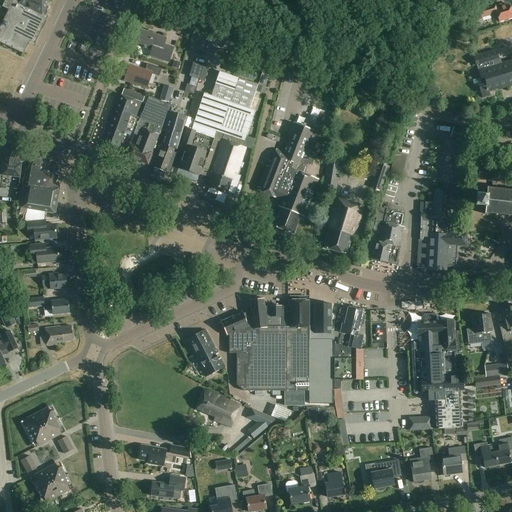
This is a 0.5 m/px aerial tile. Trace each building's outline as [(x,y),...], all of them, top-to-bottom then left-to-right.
[(8,10),(1,26),(0,27),(0,43),(22,54),(29,40),(34,43),(47,17),(45,16),(47,12),(46,10),(48,7),(46,6),(48,0),(6,0),(3,7),(8,10)] [(502,6),(501,4),(496,5),(495,4),(479,9),(482,18),(496,14),(498,21),(511,16),(511,14),(509,4),(502,6)] [(168,62),(173,47),(164,44),(166,38),(142,30),(136,46),(152,52),(150,56),(168,62)] [(474,56),(477,65),(477,66),(482,85),(479,86),(482,98),(490,96),(489,91),(505,87),(505,88),(511,85),(511,60),(500,64),(498,58),(496,50),(481,55),(481,54),(474,56)] [(180,70),(181,63),(175,61),(173,68),(180,70)] [(159,76),(161,68),(147,63),(145,70),(129,65),(124,80),(147,88),(152,73),(159,76)] [(193,64),(189,77),(198,80),(202,67),(193,64)] [(215,84),(233,90),(235,91),(236,87),(239,79),(237,78),(219,72),(219,74),(218,77),(217,78),(216,83),(215,84)] [(253,97),(235,91),(233,90),(215,84),(214,88),(213,89),(211,96),(204,93),(200,105),(192,129),(187,128),(182,143),(186,145),(178,168),(179,168),(196,174),(199,175),(201,175),(203,170),(205,170),(206,168),(218,133),(225,135),(245,142),(247,137),(256,111),(251,110),(251,109),(252,107),(254,99),(254,98),(253,97)] [(160,99),(169,102),(173,88),(164,85),(160,99)] [(193,95),(195,87),(186,85),(184,92),(193,95)] [(128,129),(133,114),(138,116),(145,96),(124,89),(121,95),(117,93),(106,122),(109,123),(102,144),(117,150),(125,128),(128,129)] [(191,104),(193,96),(185,95),(183,102),(191,104)] [(133,114),(128,129),(135,132),(126,155),(148,164),(152,152),(159,134),(159,135),(170,105),(148,97),(140,117),(138,116),(133,114)] [(334,111),(335,101),(330,101),(326,110),(334,111)] [(171,113),(169,112),(163,132),(165,132),(161,144),(163,145),(154,167),(166,171),(174,149),(176,149),(186,117),(177,115),(171,112),(171,113)] [(272,134),(289,136),(292,119),(275,116),(272,134)] [(302,159),(307,146),(313,130),(295,123),(284,152),(276,149),(269,167),(266,166),(256,190),(275,198),(276,197),(282,199),(279,207),(281,208),(274,226),(293,234),(300,215),(303,217),(318,179),(303,173),(306,165),(312,165),(312,160),(302,159)] [(462,142),(465,134),(453,131),(451,138),(462,142)] [(223,139),(246,147),(246,148),(251,149),(254,139),(247,137),(245,142),(225,135),(223,139)] [(223,139),(210,178),(211,178),(208,187),(227,194),(234,173),(237,174),(246,148),(246,147),(223,139)] [(22,162),(27,151),(9,143),(4,155),(6,155),(5,158),(4,161),(2,161),(1,176),(20,178),(22,162)] [(55,213),(59,189),(52,187),(53,182),(57,174),(54,173),(57,167),(56,164),(34,153),(30,163),(28,164),(25,169),(21,187),(17,207),(55,213)] [(401,176),(405,156),(396,154),(392,174),(401,176)] [(377,164),(373,176),(385,180),(388,168),(377,164)] [(336,195),(339,167),(327,165),(324,193),(336,195)] [(505,183),(506,170),(484,167),(479,167),(478,180),(493,181),(492,189),(489,188),(487,186),(485,187),(488,190),(483,190),(483,195),(476,194),(475,206),(486,207),(486,211),(483,213),(484,214),(486,212),(497,213),(497,214),(496,216),(498,216),(498,214),(502,214),(509,215),(508,217),(510,217),(510,216),(510,215),(511,215),(511,188),(511,189),(511,190),(506,190),(500,189),(501,188),(499,187),(499,189),(497,189),(497,186),(497,182),(505,183)] [(418,240),(417,269),(428,269),(446,270),(446,265),(456,266),(457,246),(466,246),(467,235),(467,234),(455,233),(450,233),(451,217),(449,217),(451,207),(453,191),(435,189),(434,203),(426,203),(425,212),(421,212),(420,240),(418,240)] [(346,254),(352,235),(357,227),(363,206),(335,198),(326,227),(329,228),(324,248),(346,254)] [(369,232),(378,235),(377,241),(375,241),(372,259),(397,264),(400,247),(404,227),(402,227),(405,214),(375,207),(369,232)] [(42,226),(42,220),(27,222),(28,234),(34,233),(35,240),(57,238),(55,224),(42,226)] [(45,249),(44,244),(29,245),(31,257),(32,264),(59,261),(58,247),(45,249)] [(25,278),(37,277),(36,270),(24,272),(25,278)] [(58,276),(58,274),(50,275),(50,277),(41,278),(42,286),(43,286),(43,290),(50,289),(66,287),(65,275),(58,276)] [(44,304),(43,298),(29,299),(30,308),(43,307),(44,312),(52,311),(52,315),(69,314),(68,301),(51,302),(51,303),(44,304)] [(242,312),(220,321),(227,336),(229,336),(229,354),(236,354),(237,385),(244,391),(284,391),(285,406),(305,406),(305,391),(309,391),(309,404),(332,404),(333,344),(333,340),(333,339),(317,339),(314,339),(309,339),(309,327),(289,327),(281,327),(282,306),(270,306),(265,307),(264,298),(250,300),(251,310),(243,314),(242,312)] [(289,300),(289,327),(309,327),(309,300),(289,300)] [(314,304),(314,334),(317,334),(317,339),(333,339),(333,337),(333,328),(333,327),(331,327),(331,304),(320,304),(317,304),(314,304)] [(511,307),(502,309),(506,324),(500,325),(510,371),(511,370),(511,307)] [(333,328),(333,337),(340,338),(339,342),(335,342),(335,389),(340,389),(340,380),(352,380),(362,380),(362,350),(359,349),(363,336),(356,335),(362,312),(358,311),(357,310),(348,308),(344,325),(342,325),(341,329),(333,328)] [(6,327),(15,323),(9,311),(0,315),(6,327)] [(488,315),(487,313),(475,315),(475,316),(472,317),(474,330),(466,331),(468,344),(492,341),(491,332),(492,332),(490,314),(488,315)] [(438,322),(438,316),(435,314),(424,315),(421,317),(422,323),(417,323),(418,336),(419,341),(413,341),(411,343),(412,365),(414,392),(416,395),(434,394),(436,430),(456,429),(463,428),(461,392),(464,392),(462,353),(459,353),(458,331),(453,331),(453,321),(439,321),(439,322),(438,322)] [(28,333),(39,331),(38,324),(27,326),(28,333)] [(72,342),(71,327),(60,328),(60,327),(45,328),(47,347),(57,345),(56,343),(62,342),(62,344),(72,342)] [(195,358),(215,348),(205,330),(186,340),(195,358)] [(0,337),(0,365),(5,363),(1,355),(5,353),(6,354),(9,352),(7,349),(16,345),(10,331),(1,335),(2,337),(0,337)] [(215,348),(195,358),(205,377),(225,367),(215,348)] [(363,352),(364,361),(386,360),(385,351),(363,352)] [(498,376),(509,374),(507,363),(485,366),(486,377),(498,376)] [(486,377),(475,379),(476,387),(499,384),(498,376),(486,377)] [(232,427),(241,405),(218,395),(205,389),(196,408),(215,416),(214,419),(232,427)] [(341,389),(333,390),(333,391),(335,406),(337,420),(344,418),(341,389)] [(287,422),(291,411),(276,406),(272,416),(272,417),(275,418),(287,422)] [(316,407),(308,408),(309,416),(319,415),(319,413),(323,413),(324,420),(329,420),(329,421),(336,420),(335,410),(316,407)] [(50,412),(48,408),(25,420),(27,424),(24,426),(33,443),(36,441),(38,446),(61,434),(59,429),(62,428),(53,411),(50,412)] [(251,409),(247,417),(267,426),(274,419),(251,409)] [(408,431),(434,430),(433,417),(408,418),(408,431)] [(349,446),(344,420),(338,421),(342,447),(349,446)] [(65,455),(75,451),(68,437),(58,442),(65,455)] [(495,452),(497,465),(511,463),(509,450),(511,449),(511,437),(499,440),(500,443),(493,444),(494,446),(495,452)] [(494,446),(493,444),(487,445),(486,442),(474,445),(476,456),(482,455),(484,468),(489,467),(489,468),(496,467),(496,465),(497,465),(495,452),(494,446)] [(163,466),(166,450),(141,445),(138,459),(148,461),(147,463),(163,466)] [(314,446),(312,448),(312,451),(315,453),(318,453),(320,450),(320,447),(317,445),(314,446)] [(180,447),(178,455),(191,458),(189,449),(180,447)] [(422,483),(424,481),(424,480),(430,479),(428,466),(433,466),(431,447),(418,449),(420,458),(409,460),(412,482),(415,482),(415,483),(417,484),(419,484),(420,484),(422,483)] [(443,475),(462,473),(460,461),(466,460),(464,447),(448,449),(449,457),(441,458),(443,475)] [(347,461),(353,458),(351,451),(344,454),(347,461)] [(28,474),(37,470),(30,456),(21,461),(28,474)] [(378,471),(370,473),(373,488),(375,488),(375,490),(377,491),(379,491),(382,490),(384,489),(385,488),(385,486),(393,485),(392,477),(400,476),(398,459),(377,463),(378,471)] [(158,472),(159,466),(140,462),(139,468),(158,472)] [(58,469),(56,464),(33,476),(35,481),(32,482),(41,499),(44,498),(46,502),(70,490),(67,486),(70,484),(61,467),(58,469)] [(230,465),(216,465),(216,480),(231,480),(230,465)] [(246,465),(236,467),(235,467),(237,478),(247,477),(246,465)] [(312,474),(311,467),(300,469),(301,476),(300,476),(302,487),(298,488),(297,484),(296,482),(295,481),(293,481),(288,482),(286,483),(285,484),(285,486),(286,492),(288,492),(291,504),(309,500),(307,488),(316,486),(314,474),(312,474)] [(327,474),(326,472),(318,473),(320,486),(325,485),(327,497),(336,496),(336,497),(337,498),(342,498),(343,496),(343,494),(344,494),(341,481),(340,472),(327,474)] [(152,482),(150,495),(172,498),(176,498),(177,491),(185,492),(186,478),(170,475),(170,478),(169,484),(152,482)] [(266,509),(264,496),(271,494),(269,484),(257,486),(259,496),(255,497),(254,490),(242,492),(244,500),(246,500),(248,511),(266,509)] [(210,511),(231,511),(230,503),(237,502),(234,485),(215,488),(217,505),(210,506),(210,511)]
